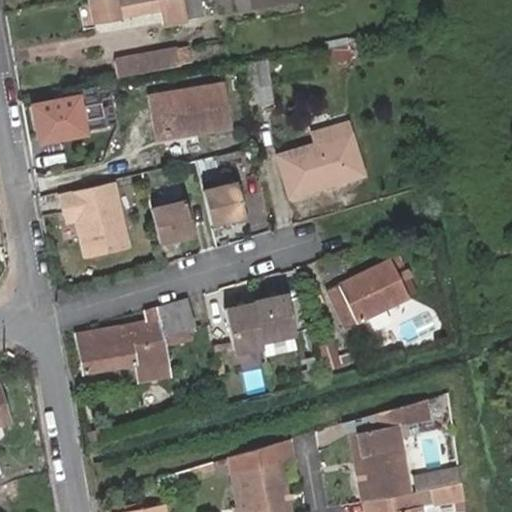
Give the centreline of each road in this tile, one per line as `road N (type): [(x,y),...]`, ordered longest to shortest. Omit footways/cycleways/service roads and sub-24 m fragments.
road 1 (residential): [(44,318),(316,237)]
road 2 (residential): [(44,318),(0,79)]
road 3 (residential): [(80,511),(44,318)]
